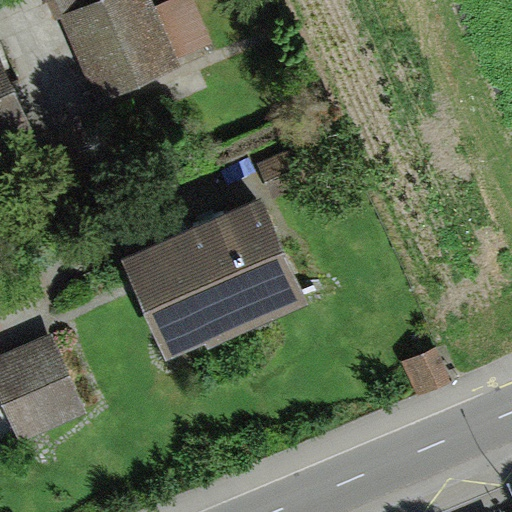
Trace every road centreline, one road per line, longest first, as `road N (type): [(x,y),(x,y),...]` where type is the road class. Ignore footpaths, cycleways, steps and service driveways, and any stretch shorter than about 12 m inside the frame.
road 1 (unknown): [(0,276),(76,224),(216,150),(274,107)]
road 2 (residential): [(511,411),(268,511)]
